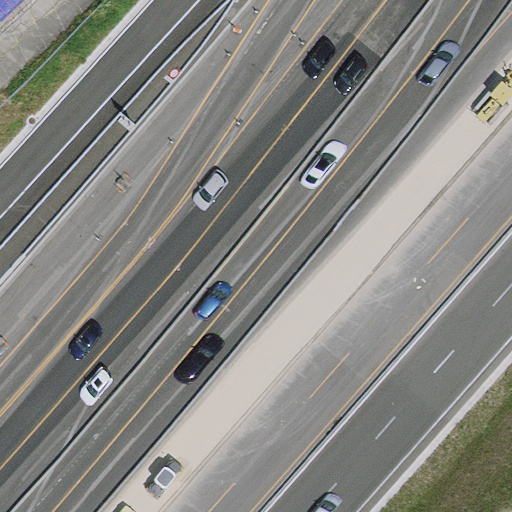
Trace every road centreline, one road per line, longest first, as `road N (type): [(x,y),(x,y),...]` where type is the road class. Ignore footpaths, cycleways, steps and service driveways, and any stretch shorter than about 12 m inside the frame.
road 1 (motorway): [(412,0),(0,469)]
road 2 (motorway): [(131,511),(511,79)]
road 3 (motorway): [(296,0),(0,423)]
road 4 (primary): [(206,0),(0,227)]
road 5 (motorway): [(309,511),(511,283)]
